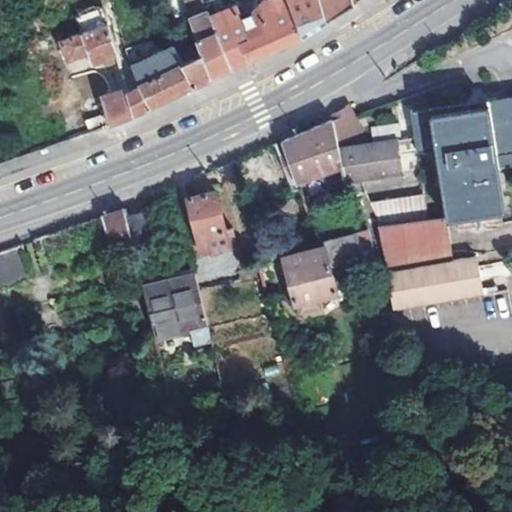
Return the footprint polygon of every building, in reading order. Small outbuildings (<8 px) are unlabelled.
[(219,41),(230,69),(231,68),(242,63),(278,48),(303,37),(288,2),(287,0),(213,0),(212,1),(211,4),(205,6),(206,9),(219,41)] [(287,0),(288,2),(303,37),(315,30),(327,22),(347,9),(355,5),(353,0),(287,0)] [(78,15),(83,33),(108,25),(103,7),(78,15)] [(219,41),(206,9),(187,16),(190,25),(192,32),(201,56),(209,79),(211,78),(218,74),(230,69),(219,41)] [(108,25),(83,33),(63,40),(68,58),(88,50),(91,62),(118,53),(108,25)] [(201,56),(192,32),(172,41),(182,64),(201,56)] [(191,88),(182,64),(172,41),(164,45),(131,61),(142,87),(151,107),(172,97),(191,88)] [(209,79),(201,56),(182,64),(191,88),(192,87),(199,84),(209,79)] [(142,87),(126,95),(133,116),(141,112),(151,107),(142,87)] [(104,118),(107,126),(117,122),(133,116),(126,95),(125,92),(105,101),(110,116),(104,118)] [(511,95),(413,108),(419,152),(439,150),(447,211),(448,221),(459,220),(460,230),(502,223),(501,213),(507,212),(503,182),(501,168),(511,166),(511,95)] [(341,147),(373,143),(351,106),(343,112),(335,117),(336,122),(341,147)] [(306,134),(283,144),(300,184),(315,177),(315,176),(345,164),(341,147),(336,122),(306,134)] [(400,139),(373,143),(341,147),(345,164),(348,181),(405,172),(400,139)] [(235,164),(242,191),(278,176),(268,150),(252,157),(235,163),(235,164)] [(235,164),(218,171),(224,196),(242,191),(235,164)] [(352,198),(349,185),(311,199),(315,211),(352,198)] [(477,255),(455,259),(448,221),(447,211),(429,214),(425,189),(378,198),(382,222),(389,270),(396,310),(484,295),(477,255)] [(227,231),(218,193),(189,199),(198,238),(201,252),(240,243),(237,229),(227,231)] [(53,233),(52,234),(59,257),(115,244),(118,254),(135,251),(127,217),(125,210),(81,224),(53,233)] [(144,213),(127,217),(135,251),(136,258),(150,255),(148,246),(149,237),(144,213)] [(370,229),(358,231),(363,254),(374,253),(370,229)] [(358,231),(327,239),(329,248),(285,258),(296,305),(299,304),(301,313),(312,311),(310,301),(342,294),(341,291),(344,291),(339,269),(365,263),(363,254),(358,231)] [(0,283),(33,275),(22,244),(0,251),(0,307),(5,306),(0,289),(0,283)] [(144,288),(146,299),(156,340),(192,332),(195,346),(213,341),(196,275),(144,288)] [(275,444),(278,455),(305,448),(302,437),(275,444)]
